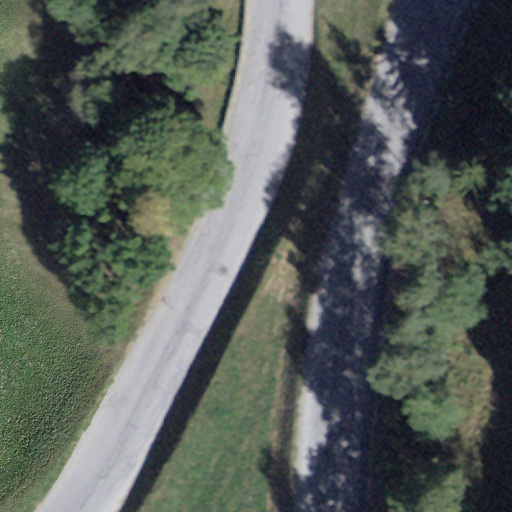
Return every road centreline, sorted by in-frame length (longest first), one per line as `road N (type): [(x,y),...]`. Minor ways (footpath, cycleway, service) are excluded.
road 1 (tertiary): [(79,511),(226,234),(263,129),(284,0)]
road 2 (tertiary): [(431,0),(364,198),(342,308),(327,511)]
